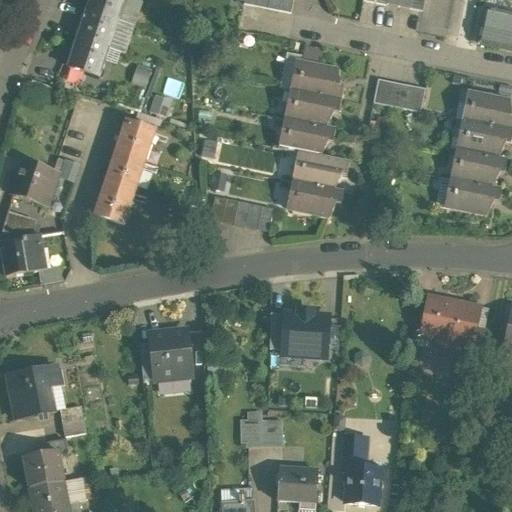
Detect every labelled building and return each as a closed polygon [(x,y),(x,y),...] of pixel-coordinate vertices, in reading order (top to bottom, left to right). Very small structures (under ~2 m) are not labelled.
[(126,0),(91,0),(87,16),(118,26),(126,0)] [(245,0),(244,7),(244,10),(255,12),(257,0),(245,0)] [(269,0),(257,0),(255,12),(267,14),(269,0)] [(282,0),(269,0),(267,14),(279,17),(282,0)] [(294,0),(282,0),(279,17),(291,19),(294,0)] [(376,0),(365,0),(364,6),(374,8),(376,0)] [(388,0),(376,0),(374,8),(386,11),(388,0)] [(388,0),(386,11),(398,13),(400,0),(388,0)] [(412,0),(400,0),(398,13),(410,15),(412,0)] [(424,0),(412,0),(410,15),(421,18),(424,0)] [(118,26),(87,16),(77,44),(109,55),(118,26)] [(511,22),(485,16),(477,49),(511,57),(511,22)] [(109,55),(77,44),(68,74),(99,84),(109,55)] [(322,56),(304,52),(302,62),(301,68),(319,71),(322,56)] [(302,62),(286,59),(279,94),(295,97),(301,68),(302,62)] [(319,71),(301,68),(295,97),(341,107),(343,93),(338,92),(337,75),(319,71)] [(389,88),(377,86),(373,109),(385,112),(389,88)] [(401,91),(389,88),(385,112),(396,114),(401,91)] [(413,93),(401,91),(396,114),(408,116),(413,93)] [(424,95),(413,93),(408,116),(420,119),(424,95)] [(341,107),(295,97),(290,127),(326,134),(333,119),(338,120),(341,107)] [(508,106),(472,99),(466,128),(511,137),(511,134),(511,123),(510,123),(508,106)] [(170,108),(155,104),(151,118),(165,123),(170,108)] [(373,138),(385,141),(388,129),(385,128),(386,124),(377,122),(373,138)] [(326,134),(290,127),(284,156),(303,160),(320,163),(327,149),(332,150),(335,136),(326,134)] [(511,137),(466,128),(460,157),(496,165),(504,150),(509,151),(511,137)] [(154,139),(126,130),(116,160),(144,169),(154,139)] [(496,165),(460,157),(455,187),(490,194),(498,180),(503,181),(506,167),(496,165)] [(144,169),(116,160),(106,191),(134,200),(144,169)] [(320,163),(303,160),(297,189),(333,197),(341,183),(345,184),(348,169),(320,163)] [(58,180),(24,169),(13,202),(41,212),(48,191),(54,193),(58,180)] [(490,194),(455,187),(449,216),(485,223),(493,208),(497,209),(500,196),(490,194)] [(333,197),(297,189),(291,219),(327,227),(335,212),(339,212),(342,199),(333,197)] [(134,200),(106,191),(96,222),(123,231),(134,200)] [(226,206),(214,203),(209,227),(221,229),(226,206)] [(238,208),(226,206),(221,229),(233,232),(238,208)] [(249,210),(238,208),(233,232),(245,234),(249,210)] [(261,213),(249,210),(245,234),(256,236),(261,213)] [(273,215),(261,213),(256,236),(268,239),(273,215)] [(35,231),(7,222),(0,243),(0,248),(25,245),(34,243),(35,231)] [(23,249),(1,253),(5,284),(41,278),(37,257),(41,256),(39,243),(34,243),(25,245),(26,246),(23,247),(23,249)] [(476,318),(458,315),(459,310),(449,308),(448,313),(429,309),(423,339),(437,342),(435,352),(454,356),(456,346),(470,349),(473,333),(476,318)] [(511,313),(511,314),(503,359),(511,361),(511,313)] [(269,355),(283,356),(285,320),(271,319),(269,355)] [(283,356),(283,361),(328,364),(331,324),(285,320),(283,356)] [(473,333),(470,349),(468,359),(479,361),(484,336),(473,333)] [(186,338),(150,342),(151,349),(155,385),(190,382),(186,338)] [(151,349),(139,351),(143,386),(155,385),(151,349)] [(355,369),(361,373),(368,370),(368,361),(362,358),(355,361),(355,369)] [(56,372),(7,382),(16,426),(54,419),(49,394),(60,392),(56,372)] [(317,415),(318,404),(304,403),(303,414),(317,415)] [(81,413),(60,416),(62,430),(83,426),(81,413)] [(246,449),(246,453),(283,453),(283,427),(262,427),(262,419),(246,419),(246,428),(240,428),(240,449),(246,449)] [(83,426),(62,430),(65,443),(85,440),(83,426)] [(367,443),(345,442),(344,458),(360,459),(366,459),(367,443)] [(66,447),(44,451),(46,460),(24,464),(30,494),(63,487),(58,462),(69,460),(66,447)] [(360,459),(344,458),(343,477),(348,478),(346,509),(377,511),(378,488),(381,489),(382,474),(359,473),(360,459)] [(317,478),(280,475),(278,507),(315,510),(317,478)] [(95,481),(81,484),(85,506),(98,503),(95,481)] [(63,487),(30,494),(33,511),(78,511),(78,510),(68,511),(63,487)] [(240,507),(221,508),(220,511),(253,511),(254,507),(244,507),(244,502),(240,502),(240,507)]
